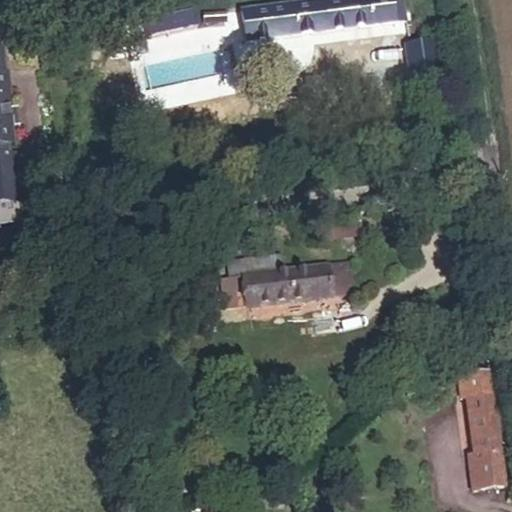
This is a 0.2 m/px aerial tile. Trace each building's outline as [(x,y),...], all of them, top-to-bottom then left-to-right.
[(248,5),(233,7),(239,50),(405,26),(402,5),(370,10),(368,0),(363,0),(250,17),(248,5)] [(200,33),(196,16),(138,29),(142,46),(200,33)] [(117,56),(115,35),(94,38),(96,58),(117,56)] [(0,208),(20,207),(16,159),(10,159),(9,147),(14,147),(13,130),(11,110),(8,77),(7,77),(4,52),(0,52),(0,208)] [(223,311),(342,299),(340,280),(329,281),(329,273),(276,278),(274,256),(224,261),(226,280),(220,280),(223,311)] [(459,400),(471,399),(477,459),(501,457),(493,374),(457,377),(459,400)]
